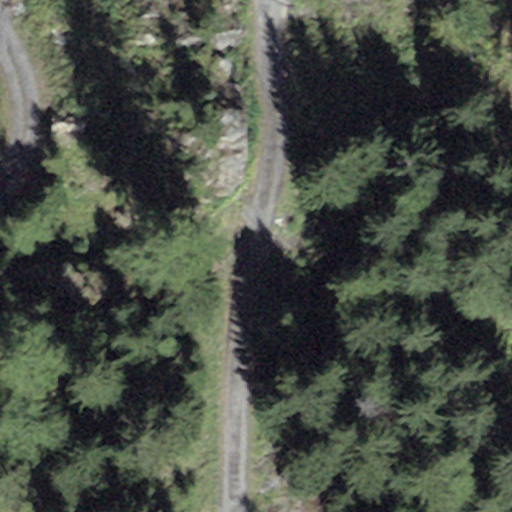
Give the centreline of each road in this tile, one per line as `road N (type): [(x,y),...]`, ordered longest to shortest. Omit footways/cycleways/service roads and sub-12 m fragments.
road 1 (track): [(225,511),(275,47),(262,0)]
road 2 (track): [(0,23),(9,34),(16,149),(0,164)]
